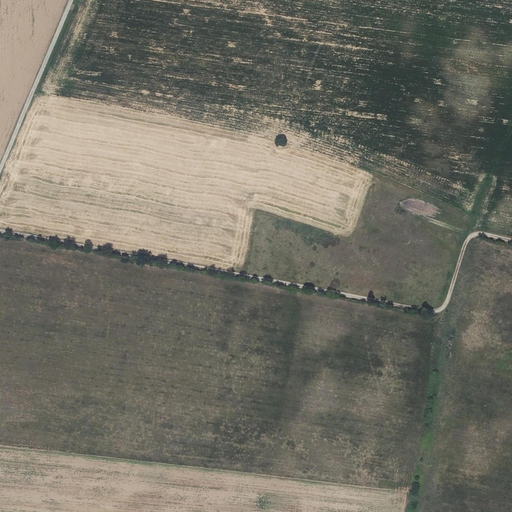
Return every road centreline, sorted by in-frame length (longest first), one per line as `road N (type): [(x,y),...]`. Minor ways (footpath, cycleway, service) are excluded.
road 1 (track): [(511,239),(467,238),(434,312),(0,229)]
road 2 (track): [(70,0),(0,167)]
